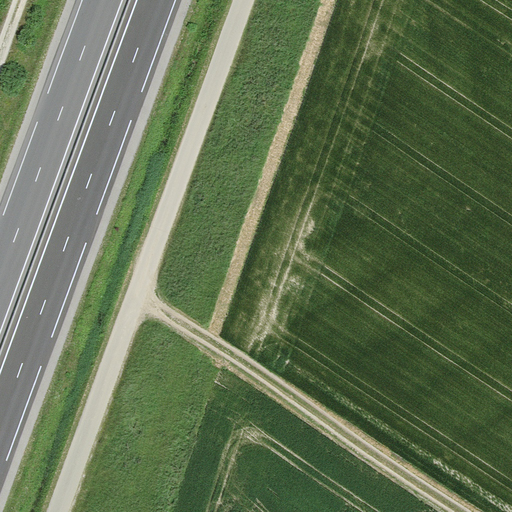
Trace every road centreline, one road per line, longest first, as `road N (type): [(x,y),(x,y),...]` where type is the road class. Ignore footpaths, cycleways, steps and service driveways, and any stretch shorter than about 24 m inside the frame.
road 1 (unclassified): [(246,0),(59,511)]
road 2 (trunk): [(0,445),(164,0)]
road 3 (track): [(469,511),(218,342),(133,304)]
road 4 (trunk): [(99,0),(0,269)]
